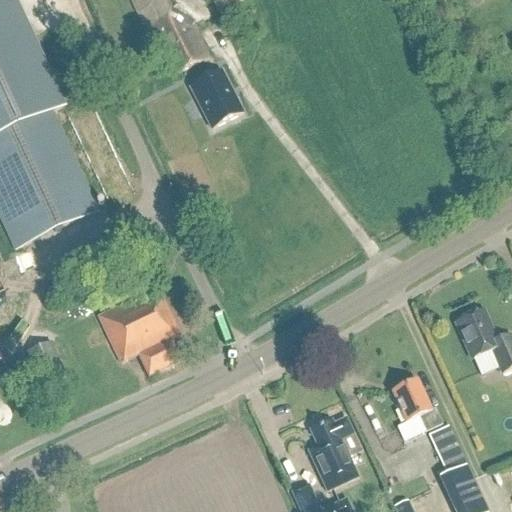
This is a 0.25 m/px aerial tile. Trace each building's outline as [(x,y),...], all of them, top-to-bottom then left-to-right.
[(66,110),(14,0),(0,0),(0,224),(14,255),(99,215),(53,116),(66,110)] [(176,78),(209,63),(192,30),(209,21),(198,0),(128,0),(152,50),(162,46),(176,78)] [(241,0),(211,0),(219,16),(243,4),(241,0)] [(220,76),(190,92),(212,133),(242,118),(220,76)] [(148,381),(181,365),(171,344),(180,339),(157,292),(98,321),(121,368),(138,359),(148,381)] [(482,314),(455,327),(471,363),(492,354),(502,377),(511,372),(511,345),(509,338),(496,344),(482,314)] [(66,381),(50,346),(26,356),(41,392),(66,381)] [(431,415),(417,385),(392,397),(406,427),(419,421),(426,436),(442,429),(435,413),(431,415)] [(331,425),(310,435),(307,436),(314,452),(305,456),(325,498),(358,482),(341,445),(353,440),(345,421),(332,427),(331,425)] [(436,482),(450,511),(485,511),(447,431),(428,440),(445,478),(436,482)] [(296,511),(349,511),(345,503),(324,511),(318,511),(308,489),(289,497),(296,511)]
